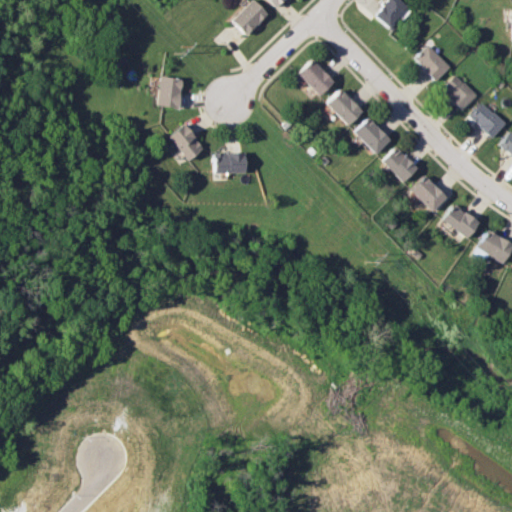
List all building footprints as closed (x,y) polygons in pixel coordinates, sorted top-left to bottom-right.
[(247,0),(228,20),(243,35),(265,12),(251,0),(247,0)] [(396,0),(383,0),(371,13),(387,28),(405,8),(396,0)] [(411,57),(431,80),(446,66),(425,44),(411,57)] [(293,72),(315,95),(329,81),(308,58),(293,72)] [(457,109),(473,95),(453,73),(438,87),(457,109)] [(154,105),(175,107),(177,77),(155,76),(154,105)] [(322,102),(343,124),(358,110),(337,88),(322,102)] [(501,122),(479,101),(466,116),(488,136),(501,122)] [(349,130),(370,153),(385,139),(364,116),(349,130)] [(182,160),(198,149),(181,123),(164,134),(182,160)] [(511,133),(506,129),(495,145),(511,157),(511,133)] [(397,182),(412,167),(392,145),(377,160),(397,182)] [(240,172),(240,152),(210,151),(209,171),(240,172)] [(427,210),(441,195),(419,174),(405,189),(427,210)] [(464,236),(474,219),(448,203),(437,221),(464,236)] [(472,247),(497,263),(509,244),(483,228),(472,247)]
